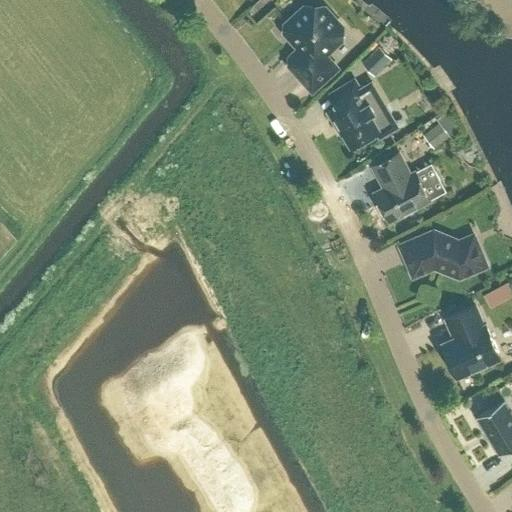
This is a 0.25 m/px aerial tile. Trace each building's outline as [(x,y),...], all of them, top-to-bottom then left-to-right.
[(289,64),(312,89),(337,67),(324,54),(341,38),(342,26),(327,10),(322,10),(318,13),(312,6),(305,6),(285,24),(284,31),(295,43),(297,42),(296,47),(298,49),(290,57),(289,64)] [(371,80),(360,87),(355,77),(332,91),(339,102),(327,110),(336,125),(339,123),(353,146),(380,130),(382,134),(398,125),(397,124),(394,126),(383,107),(386,105),(371,80)] [(438,123),(423,135),(433,148),(448,136),(451,139),(462,130),(446,111),(435,120),(438,123)] [(398,151),(373,164),(380,178),(381,178),(385,186),(374,192),(389,220),(430,198),(415,170),(410,173),(398,151)] [(407,258),(406,258),(412,274),(438,263),(446,267),(448,272),(454,274),(462,271),(463,273),(486,264),(475,239),(461,245),(459,240),(453,238),(448,240),(446,235),(434,230),(401,244),(407,258)] [(506,280),(482,291),(487,303),(511,293),(506,280)] [(442,342),(456,376),(501,356),(486,323),(484,324),(475,304),(446,317),(455,337),(442,342)] [(511,413),(504,400),(505,400),(504,399),(476,416),(477,417),(477,416),(499,453),(499,454),(511,446),(511,413)]
